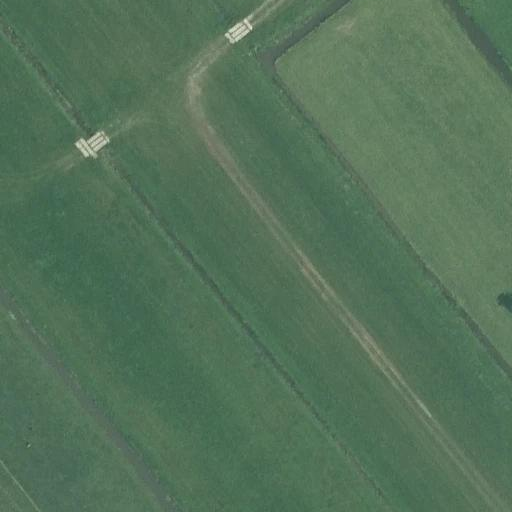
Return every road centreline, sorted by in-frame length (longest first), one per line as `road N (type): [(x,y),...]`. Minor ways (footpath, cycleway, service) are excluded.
road 1 (track): [(469,511),(143,109)]
road 2 (track): [(85,154),(285,0)]
